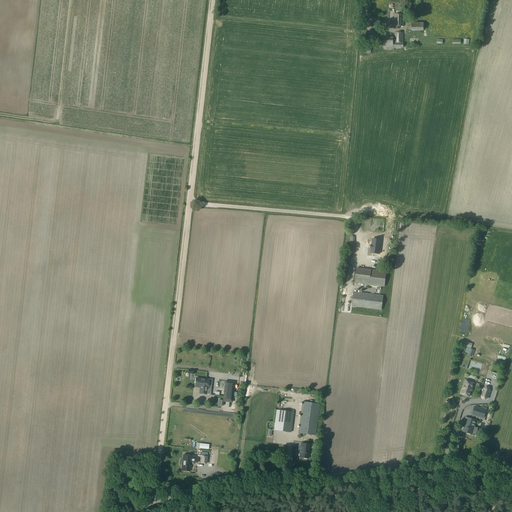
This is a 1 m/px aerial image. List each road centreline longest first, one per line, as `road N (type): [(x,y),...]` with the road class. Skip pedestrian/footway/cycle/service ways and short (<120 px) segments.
road 1 (unclassified): [(511,465),(462,457),(171,498),(135,511)]
road 2 (track): [(154,503),(197,131)]
road 3 (track): [(186,203),(349,218),(358,249),(347,294)]
road 4 (track): [(197,131),(212,0)]
